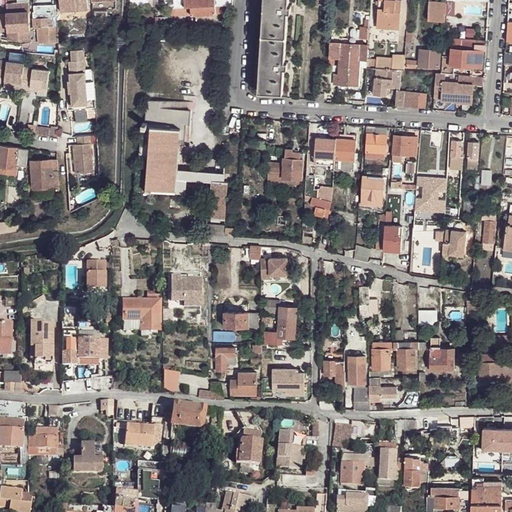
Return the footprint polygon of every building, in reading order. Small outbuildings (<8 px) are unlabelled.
[(87,0),(59,0),(61,11),(88,9),(87,0)] [(156,7),(156,17),(167,16),(216,14),(215,5),(233,4),(232,0),(147,0),(147,7),(156,7)] [(263,0),(259,93),(283,94),(284,69),(287,69),(288,62),(285,62),(287,12),(290,12),(291,5),(288,5),(288,0),(263,0)] [(399,24),(400,0),(377,0),(376,29),(389,29),(389,23),(399,24)] [(427,20),(444,22),(445,9),(445,2),(428,1),(428,5),(427,20)] [(461,2),(447,1),(446,15),(460,15),(461,2)] [(28,4),(7,5),(7,14),(29,13),(28,4)] [(107,11),(95,11),(96,24),(107,24),(107,11)] [(29,13),(7,14),(3,14),(3,17),(7,16),(8,31),(30,29),(29,13)] [(154,18),(154,26),(172,27),(172,18),(167,18),(167,16),(156,17),(156,18),(154,18)] [(37,18),(34,18),(34,28),(36,28),(38,44),(58,42),(57,27),(55,27),(54,18),(51,18),(37,18)] [(360,39),(368,39),(368,27),(365,27),(361,27),(360,39)] [(30,29),(8,31),(8,38),(31,40),(30,29)] [(451,56),(442,55),(440,73),(450,74),(451,65),(472,67),(472,70),(484,71),(486,45),(481,45),(474,44),(474,41),(462,40),(461,49),(451,48),(451,56)] [(368,45),(331,43),(330,57),(335,57),(340,57),(339,75),(334,75),(333,84),(338,84),(357,86),(359,59),(366,59),(368,45)] [(439,51),(420,49),(419,67),(438,68),(439,51)] [(84,50),(71,51),(71,61),(68,61),(69,73),(71,73),(72,80),(67,80),(69,106),(71,106),(87,105),(95,104),(93,82),(86,82),(84,50)] [(392,56),(392,59),(391,69),(401,70),(403,70),(404,57),(392,56)] [(370,61),(370,68),(376,68),(387,69),(391,69),(392,59),(376,58),(376,61),(370,61)] [(0,77),(5,78),(4,82),(22,84),(21,91),(30,92),(30,88),(37,89),(47,90),(49,72),(24,68),(24,65),(0,61),(0,77)] [(387,69),(376,68),(374,94),(386,95),(386,94),(386,88),(386,87),(400,88),(401,70),(391,69),(387,69)] [(434,72),(432,97),(441,97),(441,100),(457,101),(459,75),(450,74),(440,73),(434,72)] [(482,85),(483,77),(459,75),(457,101),(457,102),(472,103),(473,85),(482,85)] [(22,84),(4,82),(4,88),(21,91),(22,84)] [(416,93),(404,92),(403,106),(425,108),(426,93),(416,93)] [(324,95),(316,95),(315,101),(315,103),(324,103),(324,95)] [(191,102),(147,100),(145,122),(147,122),(147,124),(162,125),(162,127),(180,129),(179,140),(188,141),(191,102)] [(139,158),(147,159),(144,189),(143,188),(143,190),(152,191),(152,190),(174,192),(176,178),(176,170),(179,140),(180,129),(162,127),(162,125),(147,124),(146,127),(142,126),(139,158)] [(28,125),(27,133),(49,136),(50,128),(36,126),(28,125)] [(51,126),(50,136),(55,137),(58,137),(58,127),(51,126)] [(376,127),(367,126),(366,134),(375,134),(376,127)] [(375,134),(386,135),(387,127),(381,127),(376,127),(375,134)] [(375,134),(366,134),(365,151),(385,153),(386,152),(386,135),(375,134)] [(91,166),(90,136),(77,137),(77,144),(72,145),(74,167),(91,166)] [(417,137),(394,136),(393,154),(402,154),(416,155),(417,137)] [(336,139),(316,138),(314,164),(334,165),(335,160),(336,139)] [(356,140),(336,139),(335,160),(355,161),(356,140)] [(461,141),(452,140),(450,156),(460,157),(461,141)] [(479,142),(469,141),(468,157),(477,158),(479,142)] [(13,148),(0,145),(0,166),(17,169),(19,157),(20,149),(13,148)] [(29,150),(20,149),(19,157),(23,158),(27,158),(29,150)] [(385,153),(365,151),(365,158),(384,159),(385,153)] [(402,162),(402,154),(393,154),(393,161),(402,162)] [(467,168),(477,168),(477,158),(468,157),(467,168)] [(301,179),(303,159),(302,159),(285,158),(284,158),(283,163),(283,177),(301,179)] [(51,160),(31,161),(33,189),(53,188),(53,187),(52,171),(51,160)] [(354,172),(355,161),(335,160),(334,165),(334,170),(354,172)] [(268,162),(267,182),(276,183),(277,177),(278,163),(268,162)] [(283,177),(283,163),(278,163),(277,177),(276,183),(301,185),(301,179),(283,177)] [(17,169),(0,166),(0,171),(16,174),(17,169)] [(225,174),(176,170),(176,178),(185,179),(212,181),(212,180),(224,181),(225,174)] [(490,171),(482,170),(481,185),(489,185),(490,171)] [(306,175),(305,195),(316,198),(319,199),(332,202),(332,188),(321,188),(315,188),(316,176),(306,175)] [(384,177),(364,176),(363,182),(362,205),(382,206),(384,177)] [(176,178),(174,192),(184,193),(185,179),(176,178)] [(224,181),(212,180),(212,181),(209,218),(211,219),(220,219),(225,220),(228,181),(224,181)] [(327,218),(332,202),(319,199),(316,198),(312,197),(305,195),(305,200),(311,202),(310,205),(316,206),(314,215),(327,218)] [(461,220),(445,218),(444,230),(446,230),(460,232),(461,220)] [(0,222),(0,233),(12,232),(17,231),(18,231),(19,225),(19,220),(0,222)] [(495,221),(485,220),(483,243),(493,244),(495,221)] [(205,224),(204,234),(224,235),(225,225),(205,224)] [(400,227),(386,225),(385,236),(384,250),(401,252),(402,240),(399,239),(399,235),(400,227)] [(333,238),(331,250),(344,252),(348,230),(337,229),(336,238),(333,238)] [(465,245),(466,232),(460,232),(446,230),(444,243),(465,245)] [(302,237),(302,245),(310,247),(311,238),(302,237)] [(464,256),(465,245),(444,243),(443,253),(464,256)] [(261,246),(251,246),(250,258),(260,259),(261,258),(260,257),(261,249),(261,246)] [(355,259),(367,263),(371,249),(358,246),(355,259)] [(260,259),(261,281),(269,280),(269,275),(286,276),(287,260),(261,258),(260,259)] [(86,263),(86,290),(104,290),(104,263),(86,263)] [(169,276),(169,301),(182,301),(182,307),(198,307),(199,280),(190,280),(190,276),(169,276)] [(368,286),(359,286),(359,305),(369,305),(369,303),(368,291),(368,286)] [(279,313),(279,307),(280,301),(265,299),(264,312),(279,313)] [(468,301),(468,313),(484,313),(483,300),(468,301)] [(158,301),(140,301),(122,301),(123,321),(140,320),(140,331),(158,331),(158,301)] [(369,305),(359,305),(360,317),(369,317),(369,312),(369,305)] [(277,332),(264,331),(263,343),(281,345),(281,337),(295,338),(297,308),(279,307),(279,313),(277,332)] [(437,309),(418,310),(418,326),(437,325),(437,309)] [(248,312),(225,312),(225,327),(247,328),(248,312)] [(248,312),(247,328),(259,328),(259,312),(248,312)] [(140,320),(123,321),(122,331),(140,331),(140,320)] [(53,324),(42,324),(42,321),(30,321),(30,347),(35,347),(35,361),(53,361),(53,324)] [(12,325),(0,324),(0,355),(10,356),(10,343),(12,343),(12,325)] [(63,353),(62,366),(98,366),(98,360),(105,360),(106,340),(99,340),(77,340),(77,332),(70,332),(70,325),(63,325),(63,332),(63,353)] [(394,330),(394,342),(394,349),(398,349),(398,369),(415,369),(415,349),(419,349),(419,342),(418,330),(410,330),(410,343),(402,343),(402,330),(394,330)] [(99,333),(77,332),(77,340),(99,340),(99,333)] [(497,337),(499,344),(509,342),(507,334),(497,337)] [(295,338),(281,337),(281,345),(299,346),(299,339),(295,338)] [(431,337),(431,349),(431,370),(454,370),(454,349),(441,349),(441,337),(431,337)] [(373,369),(390,369),(390,351),(392,351),(392,343),(373,343),(374,349),(373,349),(373,369)] [(235,348),(217,348),(216,363),(226,364),(226,357),(235,356),(235,348)] [(366,356),(349,356),(349,383),(365,383),(366,356)] [(370,371),(370,378),(372,377),(381,377),(394,377),(394,359),(392,358),(391,371),(370,371)] [(500,361),(500,381),(500,387),(511,386),(511,382),(511,360),(500,361)] [(344,361),(324,361),(324,375),(336,376),(337,376),(337,372),(344,372),(344,361)] [(500,381),(500,361),(498,361),(481,361),(480,361),(480,382),(484,382),(500,381)] [(286,369),(272,369),(272,391),(285,391),(285,394),(304,394),(304,373),(296,373),(286,373),(286,369)] [(179,373),(163,371),(163,381),(172,381),(171,394),(176,395),(179,373)] [(336,388),(345,388),(345,371),(344,372),(337,372),(337,376),(336,376),(336,388)] [(20,384),(20,374),(5,373),(4,384),(6,384),(14,384),(13,393),(20,393),(20,384)] [(239,395),(256,395),(256,373),(239,373),(239,380),(239,395)] [(372,377),(370,378),(370,386),(379,386),(379,385),(379,382),(372,382),(372,377)] [(239,380),(231,381),(231,395),(239,395),(239,380)] [(172,381),(163,381),(163,383),(163,393),(171,394),(172,381)] [(126,383),(114,382),(113,391),(125,391),(126,383)] [(221,382),(210,382),(209,385),(210,385),(209,392),(211,392),(211,399),(224,400),(221,382)] [(14,384),(6,384),(6,392),(13,393),(14,384)] [(209,392),(210,385),(209,385),(208,384),(201,384),(200,391),(209,392)] [(379,386),(370,386),(370,389),(370,402),(375,402),(381,402),(381,398),(397,397),(397,387),(381,387),(381,386),(379,386)] [(370,389),(355,389),(354,411),(370,412),(370,406),(370,402),(370,389)] [(320,406),(321,408),(329,409),(334,409),(335,404),(335,400),(320,399),(320,406)] [(0,417),(27,420),(27,403),(0,400),(0,417)] [(114,400),(101,401),(101,411),(107,411),(107,416),(113,415),(114,400)] [(375,402),(370,402),(370,406),(370,412),(378,411),(378,406),(375,406),(375,402)] [(202,429),(205,409),(174,405),(173,414),(171,424),(202,429)] [(62,407),(50,406),(49,419),(62,420),(62,407)] [(221,411),(213,410),(212,425),(214,425),(220,426),(221,411)] [(249,411),(236,411),(245,430),(256,425),(249,411)] [(493,417),(480,417),(480,432),(493,431),(493,417)] [(474,418),(462,418),(462,429),(474,429),(474,418)] [(24,422),(0,419),(0,447),(20,449),(20,467),(28,468),(28,455),(28,449),(28,438),(23,438),(24,422)] [(405,421),(405,435),(417,434),(415,420),(405,421)] [(405,421),(395,422),(395,435),(405,435),(405,421)] [(337,423),(336,447),(346,448),(346,442),(352,442),(353,424),(337,423)] [(127,426),(125,445),(152,448),(154,429),(127,426)] [(57,430),(36,430),(36,435),(36,438),(57,439),(57,430)] [(279,431),(276,467),(300,469),(303,434),(279,431)] [(49,449),(57,449),(57,446),(58,439),(57,439),(36,438),(35,438),(35,449),(39,449),(49,449)] [(259,465),(261,442),(254,442),(241,441),(240,451),(239,464),(259,465)] [(380,444),(379,452),(381,452),(397,453),(397,443),(380,444)] [(74,473),(81,473),(82,470),(94,470),(93,469),(102,469),(102,473),(111,473),(111,463),(102,462),(102,460),(102,454),(94,454),(94,444),(81,444),(81,460),(74,460),(74,473)] [(378,480),(378,486),(395,486),(395,481),(399,481),(399,471),(401,471),(401,465),(396,465),(397,453),(381,452),(380,480),(378,480)] [(365,456),(343,454),(341,484),(363,485),(364,466),(379,467),(379,458),(365,457),(365,456)] [(413,457),(406,456),(405,486),(419,487),(420,482),(427,482),(427,471),(420,471),(421,458),(413,458),(413,457)] [(124,491),(116,491),(114,511),(138,511),(139,502),(138,502),(138,500),(158,502),(161,473),(138,471),(138,493),(133,492),(124,491)] [(125,483),(124,491),(133,492),(134,484),(125,483)] [(453,488),(432,487),(431,497),(434,497),(434,508),(459,509),(459,511),(468,511),(469,507),(460,507),(460,498),(452,497),(453,488)] [(460,489),(453,488),(452,497),(460,498),(460,507),(469,507),(469,492),(460,492),(460,489)] [(472,504),(478,504),(502,504),(502,489),(501,489),(485,488),(478,488),(473,488),(472,504)] [(0,490),(0,491),(0,502),(10,503),(10,510),(9,511),(30,511),(31,505),(20,504),(21,495),(21,493),(0,490)] [(311,493),(296,492),(296,499),(311,500),(311,493)] [(246,511),(250,498),(225,493),(221,510),(215,508),(214,511),(242,511),(244,511),(246,511)] [(31,505),(35,506),(35,499),(29,498),(29,496),(21,495),(20,504),(31,505)] [(326,511),(327,495),(317,495),(316,511),(314,511),(315,509),(297,508),(297,511),(279,511),(326,511)] [(337,499),(337,511),(368,511),(369,497),(352,496),(352,499),(347,499),(337,499)] [(431,497),(429,497),(428,511),(435,511),(459,511),(459,509),(434,508),(434,497),(431,497)] [(246,511),(244,511),(242,511),(255,511),(258,500),(250,498),(246,511)]
